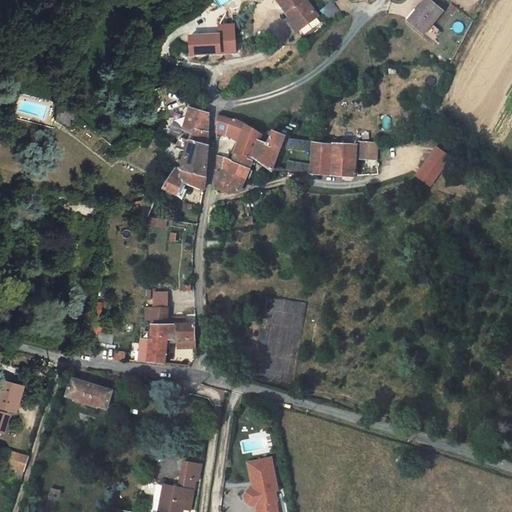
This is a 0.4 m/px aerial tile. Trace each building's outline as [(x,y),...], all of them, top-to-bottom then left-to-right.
[(278,0),(290,16),(299,29),(318,15),(306,0),(278,0)] [(443,10),(430,0),(424,0),(416,10),(417,12),(409,21),(424,33),(432,24),(443,10)] [(340,12),(331,1),(321,10),(330,21),(340,12)] [(296,31),(299,29),(290,16),(287,18),(296,31)] [(435,27),(432,24),(424,33),(427,36),(435,27)] [(220,34),(190,36),(191,54),(221,53),(220,34)] [(68,126),(75,115),(58,101),(55,118),(68,126)] [(184,124),(174,121),(169,134),(172,135),(177,136),(182,134),(182,129),(189,132),(191,133),(191,135),(190,139),(208,144),(209,112),(190,106),(184,124)] [(239,121),(217,115),(216,132),(225,134),(230,136),(231,132),(240,136),(245,124),(239,120),(239,121)] [(260,140),(262,134),(245,124),(240,136),(239,141),(236,148),(234,153),(252,160),(253,157),(252,156),(258,139),(260,140)] [(271,132),(268,131),(262,134),(260,140),(258,139),(252,156),(253,157),(272,171),(284,138),(286,135),(273,130),(271,132)] [(231,132),(230,136),(239,141),(240,136),(231,132)] [(206,176),(208,144),(190,139),(189,140),(181,137),(177,144),(176,146),(186,151),(181,169),(206,176)] [(296,139),(289,139),(286,147),(295,148),(296,139)] [(312,150),(313,141),(296,139),(295,148),(312,150)] [(326,143),(313,141),(312,150),(311,165),(311,174),(355,176),(356,158),(377,159),(378,142),(357,142),(356,144),(339,144),(331,143),(326,143)] [(452,157),(437,146),(416,176),(431,186),(452,157)] [(252,160),(234,153),(232,158),(231,160),(225,157),(223,170),(245,179),(248,174),(250,170),(252,160)] [(223,170),(225,157),(216,155),(216,169),(223,170)] [(311,174),(311,165),(289,161),(287,171),(311,174)] [(204,188),(206,176),(181,169),(176,167),(163,187),(177,195),(180,188),(184,180),(204,188)] [(223,170),(216,189),(239,192),(245,179),(223,170)] [(180,188),(177,195),(181,197),(185,190),(180,188)] [(197,224),(201,207),(196,205),(191,221),(197,224)] [(161,218),(150,217),(149,224),(160,226),(161,218)] [(182,234),(171,232),(170,239),(180,240),(182,234)] [(220,251),(221,241),(206,240),(205,251),(220,251)] [(21,274),(8,269),(7,274),(19,278),(21,274)] [(153,307),(146,307),(145,320),(151,323),(153,307)] [(151,323),(152,324),(167,324),(167,317),(168,308),(153,307),(151,323)] [(152,324),(152,332),(148,362),(165,364),(167,339),(175,339),(175,323),(167,324),(152,324)] [(196,339),(195,323),(184,323),(175,323),(175,339),(178,339),(196,339)] [(148,362),(152,332),(143,331),(140,361),(148,362)] [(79,353),(88,354),(90,344),(90,337),(81,336),(79,353)] [(94,345),(96,345),(109,346),(110,340),(95,338),(94,345)] [(196,348),(196,339),(178,339),(178,348),(196,348)] [(19,385),(0,378),(0,406),(12,410),(19,385)] [(66,395),(83,401),(89,402),(106,407),(112,390),(72,378),(66,395)] [(52,419),(56,420),(59,421),(63,406),(56,403),(52,419)] [(107,434),(113,435),(116,421),(109,420),(107,434)] [(29,456),(9,450),(4,465),(15,468),(24,471),(29,456)] [(257,505),(258,511),(278,511),(276,501),(278,501),(276,491),(278,490),(274,467),(269,468),(268,459),(255,461),(257,476),(255,477),(256,485),(254,488),(254,489),(249,489),(245,495),(246,502),(252,506),(257,505)] [(185,460),(181,476),(196,479),(198,479),(201,463),(185,460)] [(249,462),(254,489),(254,488),(256,485),(255,477),(257,476),(255,461),(249,462)] [(24,471),(15,468),(12,477),(21,480),(24,471)] [(190,510),(196,479),(181,476),(179,488),(164,485),(158,511),(182,511),(183,509),(190,510)] [(60,491),(51,489),(49,499),(53,499),(54,494),(59,495),(60,491)]
